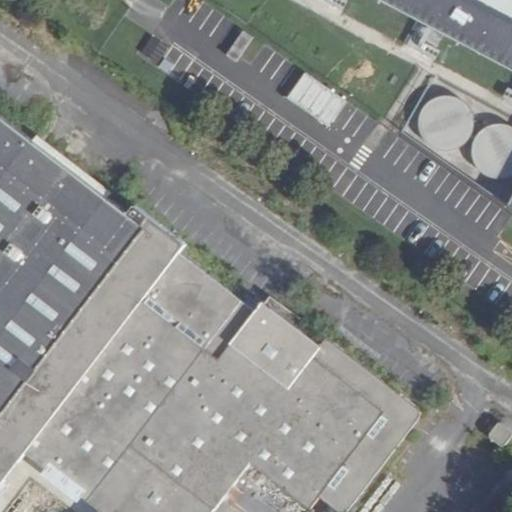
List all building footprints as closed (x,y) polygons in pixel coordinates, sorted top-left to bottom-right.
[(511,0),(376,0),(511,72),(511,0)] [(448,96),(440,96),(434,99),(428,104),(424,109),(421,117),(420,123),(421,131),(423,137),(427,142),(431,144),(437,148),(453,151),(457,149),(464,145),(469,140),(474,134),(475,123),(475,117),(472,108),(465,100),(457,97),(448,96)] [(134,216),(0,113),(0,511),(221,511),(257,466),(317,511),(324,502),(340,511),(348,511),(354,508),(423,419),(425,410),(333,339),(326,349),(267,304),(260,313),(186,256),(193,246),(141,206),(134,216)] [(500,123),(493,124),(485,127),(477,136),(474,142),(473,150),(474,157),(475,162),(478,167),(483,172),(504,179),(511,176),(511,125),(510,124),(500,123)] [(510,450),(511,447),(511,429),(507,426),(496,440),(510,450)]
